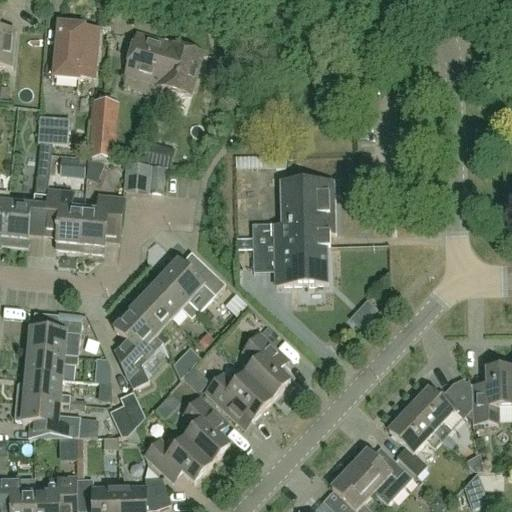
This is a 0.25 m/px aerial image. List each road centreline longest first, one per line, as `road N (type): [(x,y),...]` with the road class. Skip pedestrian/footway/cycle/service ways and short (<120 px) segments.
road 1 (tertiary): [(241,511),(459,284)]
road 2 (residential): [(0,274),(109,287),(130,268),(137,211),(191,215)]
road 3 (residential): [(459,284),(447,38)]
road 4 (residential): [(447,38),(416,15),(252,0)]
